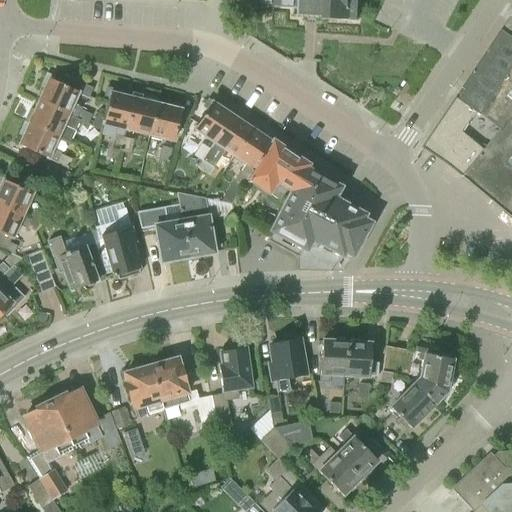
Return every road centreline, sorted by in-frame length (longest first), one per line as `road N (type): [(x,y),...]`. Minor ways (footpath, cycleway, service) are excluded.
road 1 (tertiary): [(417,295),(265,295),(191,305),(98,331),(0,375)]
road 2 (residential): [(388,160),(197,46),(5,22)]
road 3 (residential): [(388,160),(497,0)]
road 4 (residential): [(392,511),(511,396)]
road 5 (residential): [(417,295),(419,222),(412,190),(388,160)]
